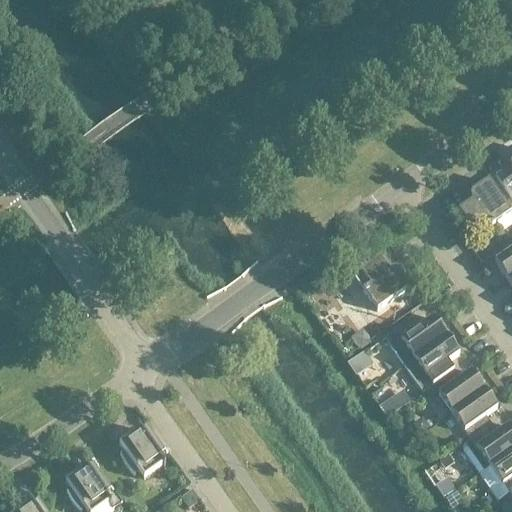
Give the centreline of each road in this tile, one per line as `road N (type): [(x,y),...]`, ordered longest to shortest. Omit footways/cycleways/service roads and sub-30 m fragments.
road 1 (residential): [(133,374),(397,189)]
road 2 (residential): [(133,374),(107,303),(0,154)]
road 3 (residential): [(511,350),(397,189)]
road 4 (residential): [(224,511),(133,374)]
road 5 (residential): [(0,465),(133,374)]
road 6 (residential): [(397,189),(511,97)]
